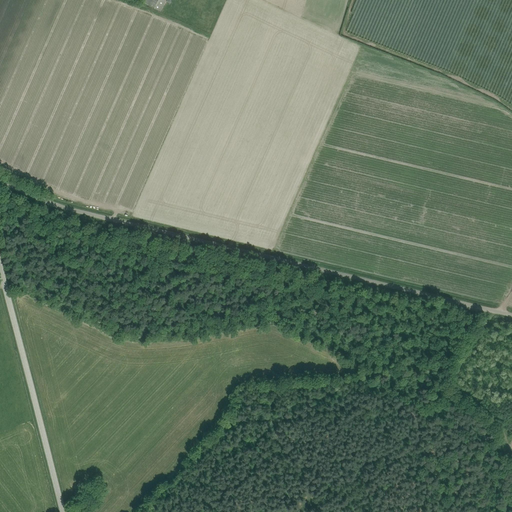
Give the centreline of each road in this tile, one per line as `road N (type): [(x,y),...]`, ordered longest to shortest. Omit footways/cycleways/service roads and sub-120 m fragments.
road 1 (unclassified): [(511,313),(53,204),(0,180)]
road 2 (track): [(146,511),(205,450),(252,420),(375,405),(409,411),(419,424)]
road 3 (unclassified): [(63,511),(0,261)]
road 4 (track): [(419,424),(476,306)]
